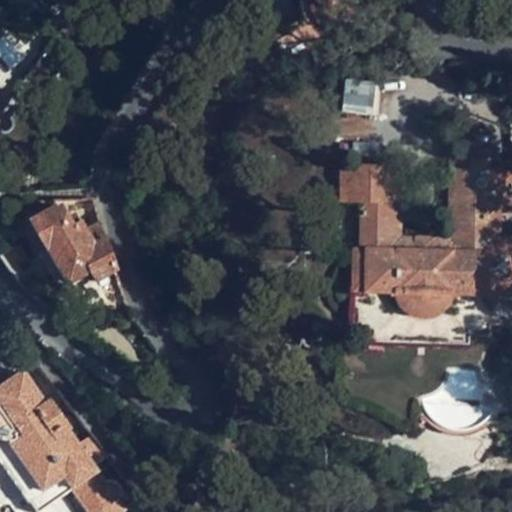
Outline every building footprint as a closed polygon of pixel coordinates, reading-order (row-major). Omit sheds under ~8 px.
[(249,0),(239,0),(233,5),(240,14),(252,4),(249,0)] [(298,0),(299,19),(261,38),(285,67),(324,46),(324,33),(352,19),(342,0),(298,0)] [(91,51),(107,65),(114,56),(123,64),(136,49),(131,45),(146,28),(129,13),(114,31),(119,36),(117,39),(108,31),(91,51)] [(89,117),(79,106),(64,120),(74,131),(89,117)] [(460,171),(490,172),(491,153),(447,153),(447,171),(460,171)] [(511,213),(511,171),(490,172),(460,171),(458,251),(386,250),(387,171),(339,170),(338,204),(358,204),(356,252),(350,251),(350,343),(467,345),(467,337),(488,337),(489,326),(511,326),(511,294),(511,239),(499,239),(499,213),(511,213)] [(400,171),(387,171),(386,250),(458,251),(460,171),(447,171),(446,237),(400,236),(400,171)] [(170,206),(161,201),(155,211),(165,216),(170,206)] [(115,271),(100,222),(85,229),(74,215),(69,219),(62,208),(56,212),(55,210),(31,223),(48,251),(40,255),(59,288),(66,284),(68,287),(89,276),(95,284),(115,271)] [(40,381),(46,377),(39,366),(32,371),(40,381)] [(90,477),(96,473),(92,467),(105,458),(90,436),(76,445),(67,432),(69,430),(50,403),(45,406),(23,374),(0,390),(0,416),(6,425),(0,428),(0,433),(10,448),(0,455),(0,466),(27,505),(64,480),(71,491),(80,485),(90,477)] [(331,376),(307,375),(307,391),(333,404),(353,419),(370,434),(387,415),(352,386),(331,376)] [(95,484),(90,477),(80,485),(84,492),(78,496),(89,511),(119,511),(123,509),(115,502),(120,499),(119,491),(115,486),(106,487),(100,480),(95,484)] [(64,480),(27,505),(31,511),(40,511),(71,491),(64,480)]
